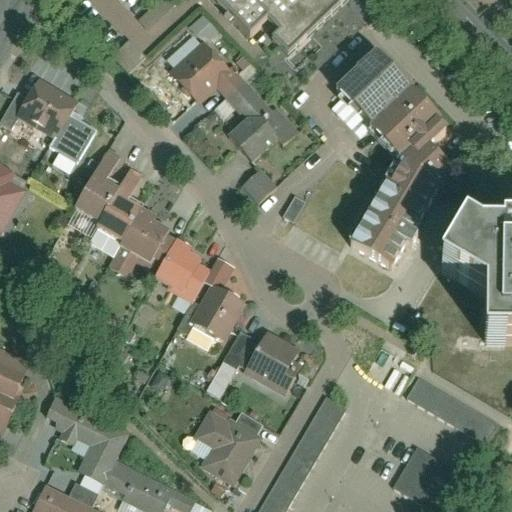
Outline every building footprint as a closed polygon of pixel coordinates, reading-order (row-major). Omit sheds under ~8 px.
[(116,0),(88,0),(128,43),(143,28),(116,0)] [(259,32),(287,61),(350,0),(206,0),(248,43),(259,32)] [(201,19),(189,30),(205,47),(217,35),(201,19)] [(109,60),(123,76),(139,61),(124,45),(109,60)] [(252,170),(287,135),(201,49),(168,81),(199,112),(214,97),(244,126),(226,144),(252,170)] [(449,136),(377,59),(332,96),(369,131),(365,135),(394,168),(345,251),(387,270),(429,193),(447,177),(428,154),(449,136)] [(77,108),(37,84),(26,102),(17,98),(0,126),(0,129),(11,137),(19,124),(54,146),(70,118),(77,108)] [(97,135),(70,118),(54,146),(51,151),(78,167),(97,135)] [(121,164),(109,157),(74,214),(97,228),(94,233),(121,249),(108,270),(130,284),(142,265),(151,271),(146,279),(192,307),(213,271),(168,243),(173,234),(128,207),(143,183),(131,175),(119,195),(106,187),(121,164)] [(14,181),(0,172),(0,241),(0,242),(27,198),(10,188),(14,181)] [(257,208),(275,189),(258,172),(239,191),(257,208)] [(293,204),(284,223),(294,228),(303,209),(293,204)] [(511,238),(499,239),(499,246),(484,246),(464,235),(440,276),(482,300),(481,352),(511,352),(511,238)] [(247,313),(213,299),(194,330),(224,349),(247,313)] [(240,337),(223,368),(283,404),(301,374),(292,368),(299,357),(268,338),(261,349),(240,337)] [(0,430),(5,432),(24,381),(4,374),(10,359),(0,355),(0,430)] [(406,404),(486,450),(497,431),(417,385),(406,404)] [(115,467),(129,440),(55,403),(42,430),(88,453),(68,503),(45,491),(34,511),(92,511),(104,490),(126,501),(122,507),(131,511),(166,511),(167,511),(168,511),(193,511),(196,507),(115,467)] [(326,404),(261,511),(288,511),(346,415),(326,404)] [(199,476),(237,494),(266,433),(240,420),(235,430),(208,417),(193,447),(209,455),(199,476)] [(425,511),(449,511),(467,483),(416,453),(393,493),(425,511)]
